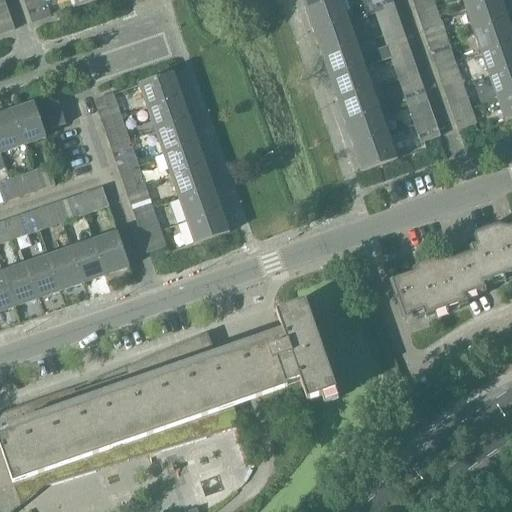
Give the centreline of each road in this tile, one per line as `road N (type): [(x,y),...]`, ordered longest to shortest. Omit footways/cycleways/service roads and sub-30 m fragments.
road 1 (residential): [(0,358),(511,180)]
road 2 (tertiary): [(511,396),(369,511)]
road 3 (tertiary): [(410,511),(511,434)]
